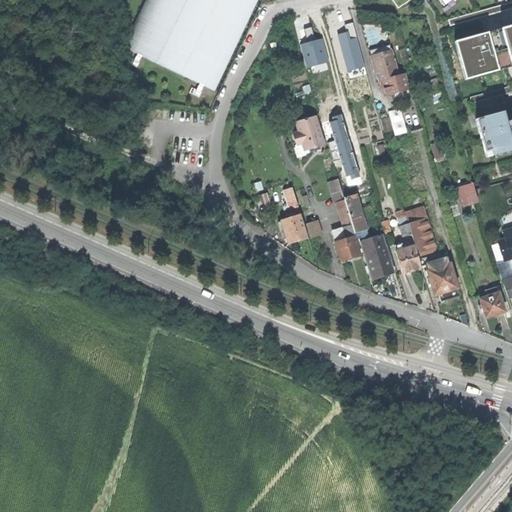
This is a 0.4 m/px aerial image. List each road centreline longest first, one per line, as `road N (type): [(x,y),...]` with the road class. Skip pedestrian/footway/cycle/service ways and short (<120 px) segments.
road 1 (residential): [(422,321),(305,275),(257,243),(225,202),(215,148),(220,116),(273,16),(323,0)]
road 2 (secondary): [(428,371),(299,330),(0,200)]
road 3 (track): [(0,103),(220,182)]
road 4 (unknown): [(474,339),(421,140)]
